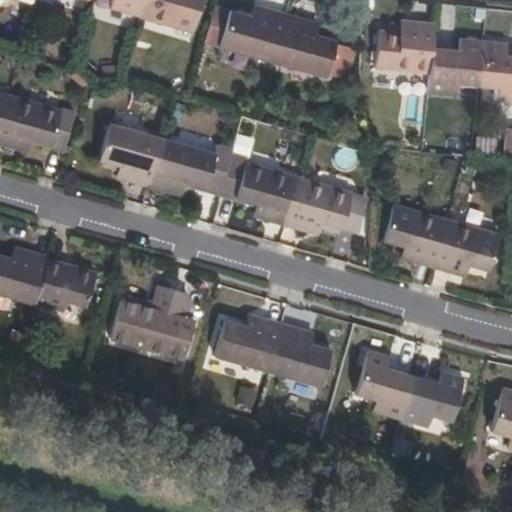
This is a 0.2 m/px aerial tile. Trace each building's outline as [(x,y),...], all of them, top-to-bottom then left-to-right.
[(139,17),(143,0),(112,0),(110,9),(139,17)] [(143,0),(139,17),(138,18),(191,33),(200,0),(143,0)] [(229,12),(214,9),(203,44),(218,48),(229,12)] [(262,21),(264,13),(252,10),(250,18),(262,21)] [(271,63),(284,19),(264,13),(262,21),(250,18),(229,12),(218,48),(269,62),(271,63)] [(306,24),(284,19),(271,63),(324,77),(334,41),(315,36),(303,33),(306,24)] [(318,27),(306,24),(303,33),(315,36),(318,27)] [(413,35),(414,25),(401,24),(400,34),(413,35)] [(430,72),(433,47),(436,26),(414,25),(413,35),(400,34),(378,32),(375,67),(404,69),(430,72)] [(478,83),(483,41),(460,38),(459,50),(433,47),(430,72),(427,92),(456,95),(457,83),(478,85),(478,83)] [(511,100),(511,55),(508,55),(509,43),(483,41),(478,83),(478,85),(499,87),(498,99),(511,100)] [(73,59),(76,48),(66,45),(64,56),(73,59)] [(402,89),(427,92),(430,72),(404,69),(402,89)] [(3,103),(0,113),(0,142),(13,145),(15,136),(28,140),(64,150),(73,114),(5,94),(3,103)] [(172,119),(180,121),(184,107),(176,105),(172,119)] [(128,178),(148,183),(161,138),(108,124),(98,160),(118,165),(130,169),(128,178)] [(411,132),(409,151),(421,152),(422,134),(411,132)] [(475,135),(475,155),(494,156),(495,135),(475,135)] [(25,148),(28,140),(15,136),(13,145),(25,148)] [(237,136),(232,149),(231,153),(246,157),(251,139),(237,136)] [(161,138),(148,183),(169,189),(172,181),(182,184),(220,194),(230,158),(231,153),(232,149),(213,145),(212,153),(161,138)] [(285,222),(298,178),(230,158),(220,194),(224,196),(255,205),(267,208),(264,216),(285,222)] [(455,162),(443,159),(441,169),(453,172),(455,162)] [(476,165),(466,163),(463,173),(473,176),(476,165)] [(115,174),(128,178),(130,169),(118,165),(115,174)] [(356,232),(364,204),(363,199),(361,198),(350,195),(351,192),(298,178),(285,222),(306,228),(308,220),(320,223),(341,229),(341,228),(356,232)] [(172,181),(169,189),(180,192),(182,184),(172,181)] [(267,208),(255,205),(252,213),(264,216),(267,208)] [(412,259),(433,265),(445,220),(392,206),(382,241),(403,247),(414,250),(412,259)] [(317,232),(320,223),(308,220),(306,228),(317,232)] [(445,220),(433,265),(453,271),(456,261),(468,265),(488,271),(498,234),(445,220)] [(400,256),(412,259),(414,250),(403,247),(400,256)] [(14,252),(11,260),(23,263),(26,255),(14,252)] [(0,296),(34,306),(34,304),(46,263),(47,261),(26,255),(23,263),(11,260),(0,257),(0,296)] [(74,268),(47,261),(46,263),(61,267),(61,270),(73,273),(74,268)] [(456,261),(453,271),(465,274),(468,265),(456,261)] [(46,263),(34,304),(62,313),(65,302),(85,308),(95,274),(74,268),(73,273),(61,270),(61,267),(46,263)] [(157,293),(151,314),(148,323),(138,321),(139,315),(117,309),(107,345),(182,366),(193,329),(179,326),(186,301),(157,293)] [(148,323),(151,314),(141,311),(139,315),(138,321),(148,323)] [(248,319),(246,327),(257,330),(259,322),(248,319)] [(214,358),(267,373),(280,328),(259,322),(257,330),(246,327),(225,321),(214,358)] [(280,328),(267,373),(320,389),(331,351),(310,346),(298,343),(301,333),(280,328)] [(298,343),(310,346),(313,337),(301,333),(298,343)] [(372,411),(400,419),(412,376),(387,369),(390,358),(367,351),(354,395),(375,400),(372,411)] [(412,376),(400,419),(429,427),(432,416),(451,421),(463,378),(442,372),(439,384),(412,376)] [(511,450),(511,391),(502,388),(489,432),(509,437),(506,449),(511,450)]
